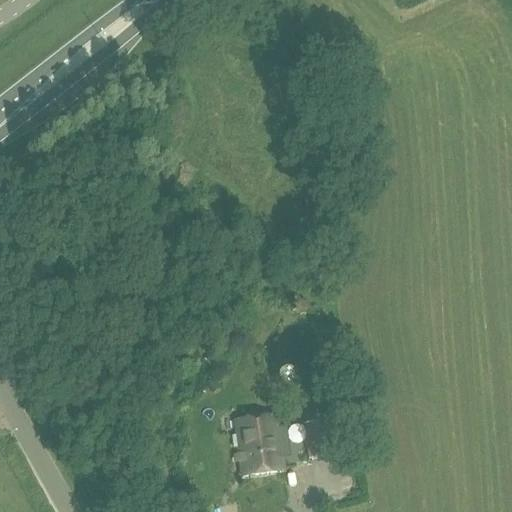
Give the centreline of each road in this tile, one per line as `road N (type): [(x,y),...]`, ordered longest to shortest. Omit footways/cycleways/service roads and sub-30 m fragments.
road 1 (primary): [(0,118),(148,0)]
road 2 (unclassified): [(68,511),(0,388)]
